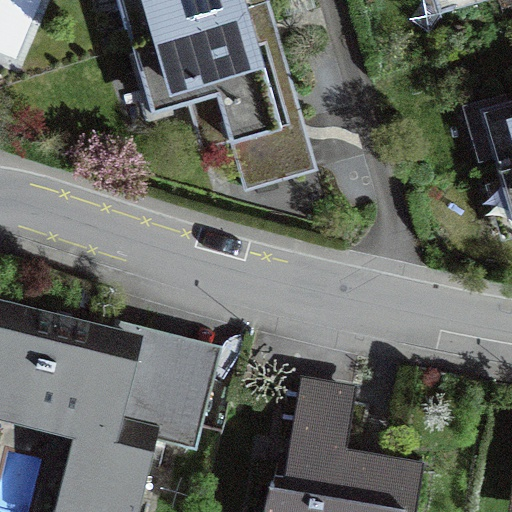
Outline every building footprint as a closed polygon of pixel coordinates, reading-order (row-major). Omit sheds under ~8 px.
[(119,0),(131,38),(261,0),(119,0)] [(273,20),(267,0),(261,0),(131,38),(152,110),(217,91),(245,188),(296,174),(253,26),(273,20)] [(284,0),(288,13),(313,6),(311,0),(284,0)] [(511,99),(485,107),(501,165),(511,161),(511,99)] [(511,161),(501,165),(511,201),(511,161)] [(0,396),(79,416),(54,511),(135,511),(153,435),(195,446),(213,378),(132,359),(137,338),(0,303),(0,396)] [(262,511),(402,511),(403,509),(413,510),(422,459),(419,458),(417,468),(343,455),(353,395),(299,386),(283,481),(270,479),(262,511)]
